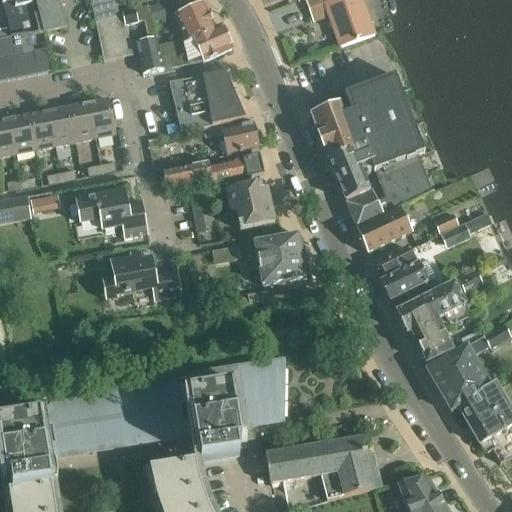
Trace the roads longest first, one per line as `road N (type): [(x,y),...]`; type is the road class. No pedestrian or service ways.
road 1 (tertiary): [(483,511),(358,316),(255,62)]
road 2 (residential): [(164,244),(128,84)]
road 3 (residential): [(0,110),(128,84)]
road 4 (residential): [(128,84),(255,62)]
